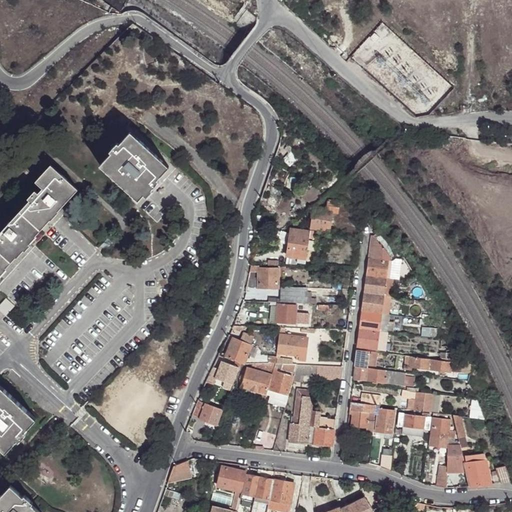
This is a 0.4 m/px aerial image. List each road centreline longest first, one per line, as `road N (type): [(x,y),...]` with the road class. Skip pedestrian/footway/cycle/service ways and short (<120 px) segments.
road 1 (residential): [(225,78),(260,107),(272,130),(228,314),(172,446)]
road 2 (residential): [(271,9),(409,123),(511,118)]
road 3 (unclassified): [(0,76),(19,84),(92,27),(131,18),(225,78)]
road 4 (residential): [(336,470),(363,234)]
road 5 (residential): [(336,470),(428,495),(511,494)]
road 6 (residential): [(172,446),(336,470)]
